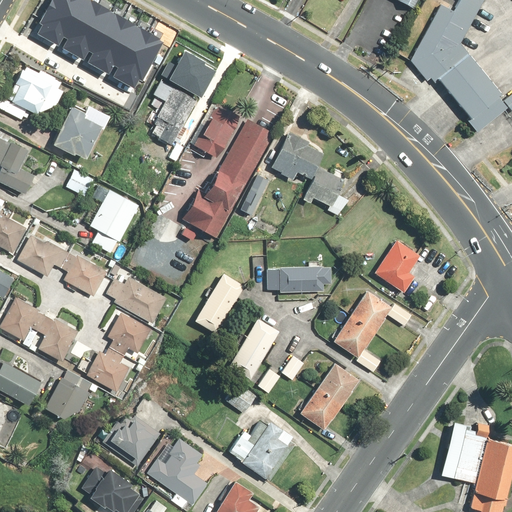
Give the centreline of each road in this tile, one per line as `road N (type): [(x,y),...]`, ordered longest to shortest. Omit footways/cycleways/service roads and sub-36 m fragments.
road 1 (primary): [(193,0),(358,99),(466,215)]
road 2 (tertiary): [(506,273),(337,511)]
